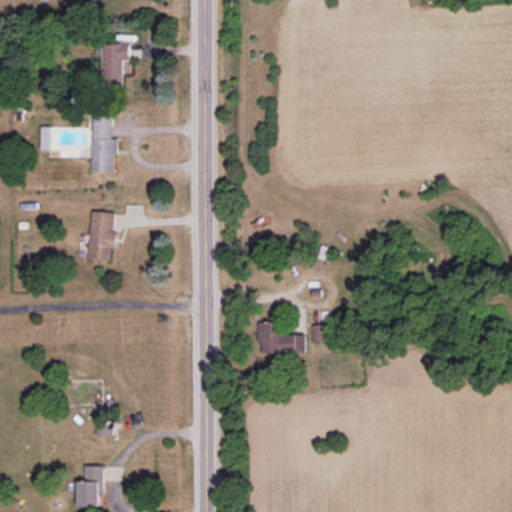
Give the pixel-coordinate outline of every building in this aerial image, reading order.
[(131,42),(102,43),(103,87),(124,87),(124,60),(131,60),(131,42)] [(117,172),(118,138),(112,138),(113,115),(94,115),(92,171),(117,172)] [(90,259),(112,260),(112,248),(116,248),(117,212),(92,211),(90,259)] [(259,322),(259,342),(263,342),(262,355),(306,357),(307,334),(283,334),(283,322),(259,322)] [(329,324),(312,325),(313,342),(329,341),(329,324)] [(79,506),(103,506),(104,466),(86,466),(86,481),(79,481),(79,506)]
